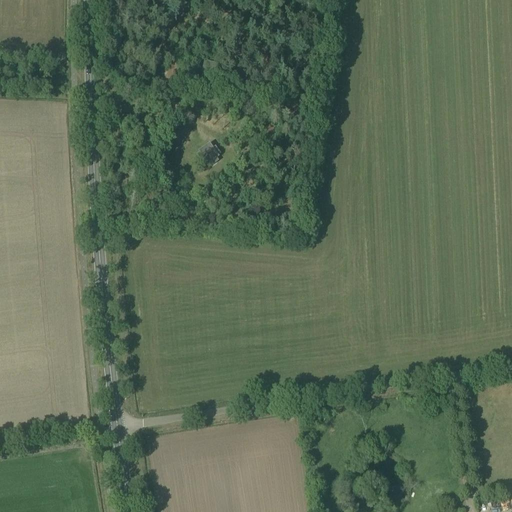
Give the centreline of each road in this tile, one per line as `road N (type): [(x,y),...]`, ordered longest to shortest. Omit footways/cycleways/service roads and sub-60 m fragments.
road 1 (secondary): [(116,428),(98,283),(88,0)]
road 2 (unclassified): [(116,428),(511,365)]
